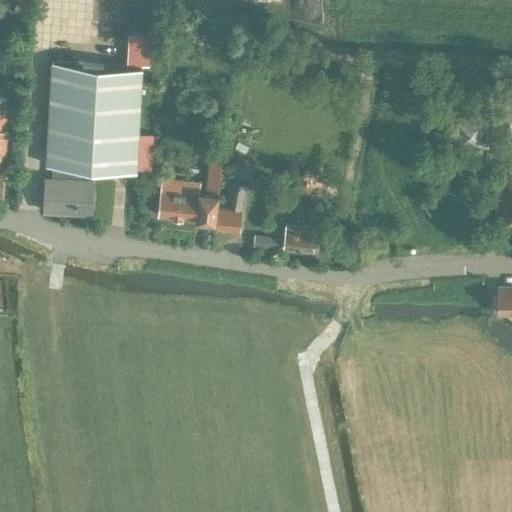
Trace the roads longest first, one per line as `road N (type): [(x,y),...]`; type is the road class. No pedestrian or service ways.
road 1 (unclassified): [(0,219),(329,274),(511,266)]
road 2 (track): [(336,511),(307,366),(352,309),(352,275)]
